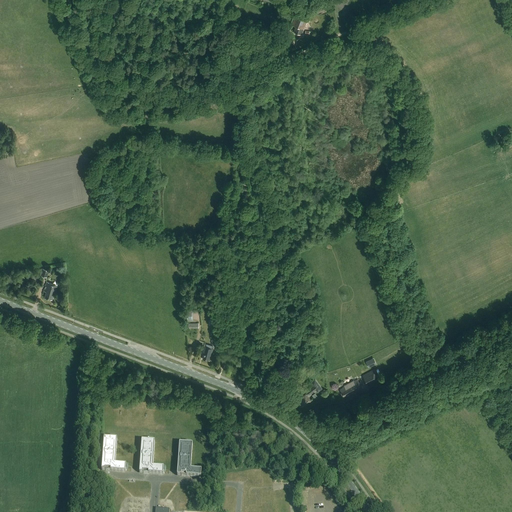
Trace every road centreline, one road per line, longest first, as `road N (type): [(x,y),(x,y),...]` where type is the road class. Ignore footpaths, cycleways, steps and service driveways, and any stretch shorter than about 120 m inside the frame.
road 1 (track): [(430,393),(369,222),(411,162),(418,136),(412,92),(355,33),(267,65)]
road 2 (secondary): [(320,446),(246,395),(0,301)]
road 3 (track): [(267,319),(240,156),(245,117),(267,65)]
road 4 (track): [(325,442),(511,350)]
